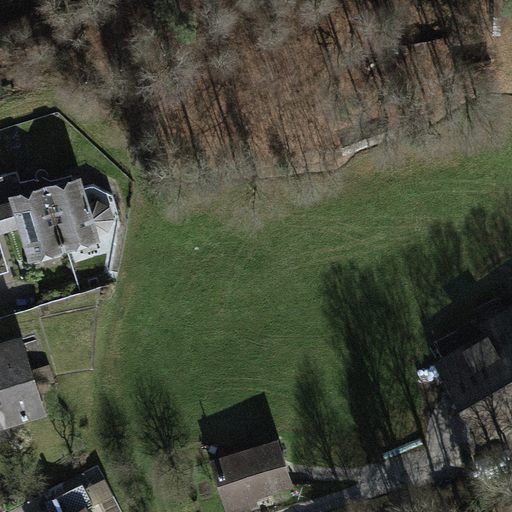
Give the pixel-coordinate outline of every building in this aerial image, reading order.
[(67,251),(112,236),(118,222),(114,206),(100,200),(92,202),(83,172),(47,183),(67,251)] [(31,262),(67,251),(47,183),(11,194),(31,262)] [(511,308),(481,326),(487,335),(439,362),(479,434),(511,414),(511,308)] [(26,339),(0,346),(0,432),(49,419),(26,339)] [(280,437),(212,459),(229,511),(297,489),(280,437)]
